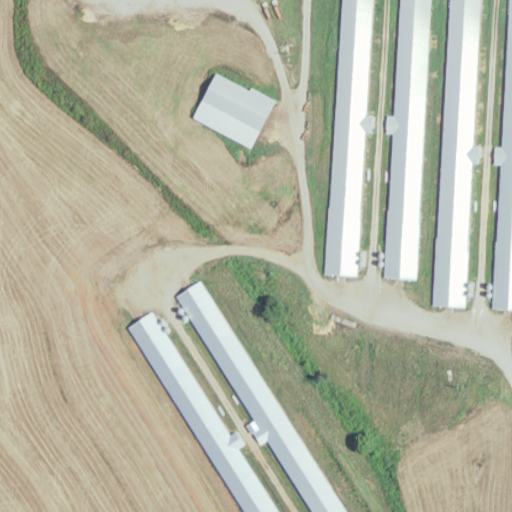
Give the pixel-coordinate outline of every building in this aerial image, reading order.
[(341,0),(327,274),(357,276),(364,133),(371,133),(372,117),(367,117),(372,0),(341,0)] [(429,0),(398,0),(387,278),(418,280),(429,0)] [(448,0),(436,306),(466,307),(473,147),(474,147),(479,0),(448,0)] [(511,0),(508,0),(503,148),(497,148),(496,165),(500,165),(494,309),(511,310),(511,0)] [(263,132),(277,101),(217,75),(203,105),(263,132)]
